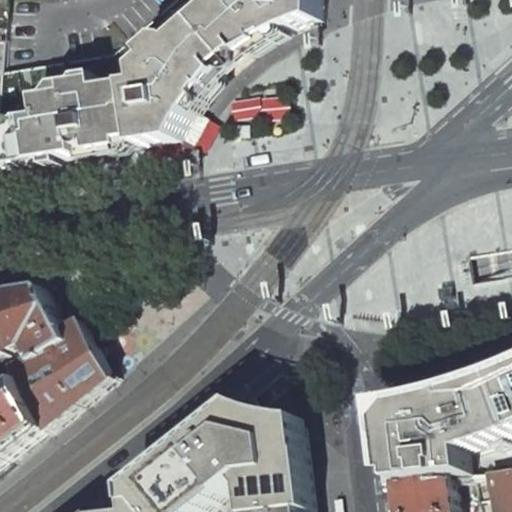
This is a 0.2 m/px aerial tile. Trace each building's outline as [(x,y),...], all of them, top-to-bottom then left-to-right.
[(86,149),(91,152),(94,152),(97,151),(101,147),(103,158),(188,144),(204,115),(197,110),(220,79),(224,75),(229,70),(234,65),(239,61),(244,56),(250,52),(257,46),(263,42),(271,38),(282,31),(292,26),(296,35),(315,27),(327,23),(328,0),(185,0),(119,57),(73,65),(86,149)] [(282,31),(271,38),(263,42),(257,46),(250,52),(244,56),(239,61),(234,65),(229,70),(224,75),(220,79),(197,110),(204,115),(221,92),(235,76),(245,67),(259,56),(270,49),(281,42),(296,35),(292,26),(282,31)] [(61,67),(51,69),(65,164),(77,162),(88,160),(86,149),(73,65),(61,67)] [(0,174),(65,164),(51,69),(7,76),(5,107),(5,116),(0,116),(0,174)] [(51,291),(0,299),(0,323),(17,360),(20,364),(45,351),(49,360),(24,373),(29,384),(54,436),(119,384),(113,372),(89,326),(74,334),(51,291)] [(0,323),(0,360),(3,361),(17,360),(0,323)] [(17,360),(3,361),(13,398),(29,384),(24,373),(20,364),(17,360)] [(511,380),(507,383),(467,395),(442,402),(431,405),(396,411),(405,486),(460,480),(479,478),(476,455),(511,443),(511,380)] [(0,478),(54,436),(29,384),(13,398),(0,408),(0,478)] [(265,414),(255,410),(217,440),(221,446),(265,414)] [(317,511),(307,423),(284,420),(265,414),(221,446),(217,440),(177,471),(206,511),(216,511),(251,484),(258,492),(260,511),(317,511)] [(157,500),(158,511),(206,511),(177,471),(166,480),(172,488),(157,500)] [(511,511),(511,474),(490,477),(493,511),(511,511)] [(463,511),(460,480),(405,486),(407,511),(463,511)] [(158,511),(157,500),(144,511),(158,511)]
